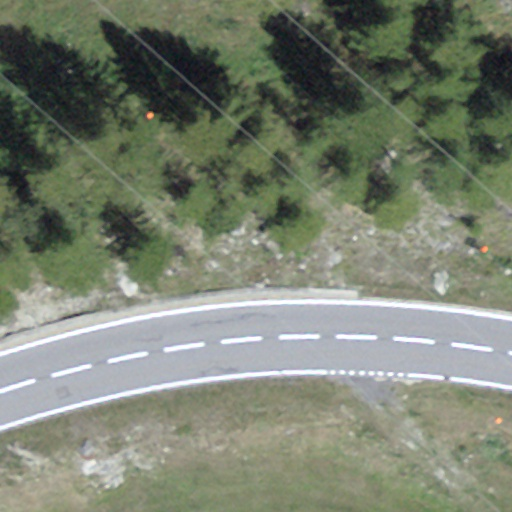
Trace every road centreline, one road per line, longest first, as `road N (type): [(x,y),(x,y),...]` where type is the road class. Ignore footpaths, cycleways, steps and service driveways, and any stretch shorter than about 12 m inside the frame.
road 1 (primary): [(0,389),(207,343),(409,337),(511,352)]
road 2 (track): [(358,336),(363,369),(455,479)]
